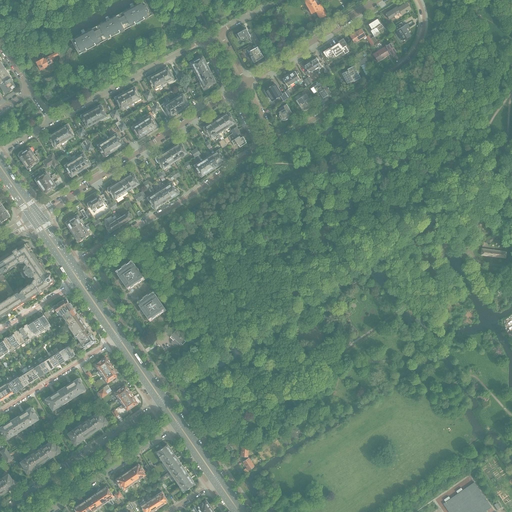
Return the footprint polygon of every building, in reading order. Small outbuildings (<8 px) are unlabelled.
[(153,14),(144,0),(133,7),(140,21),(153,14)] [(327,15),(321,4),(317,6),(314,0),(304,0),(312,14),(316,12),(320,19),(327,15)] [(408,11),(411,9),(407,2),(404,4),(403,3),(386,14),(389,19),(400,12),(402,15),(407,12),(409,12),(408,11)] [(140,21),(133,7),(120,13),(128,28),(140,21)] [(128,28),(120,13),(108,20),(116,34),(128,28)] [(380,33),(378,31),(385,27),(382,23),(379,19),(378,19),(377,19),(369,24),(372,30),(371,31),(374,37),(380,33)] [(116,34),(108,20),(103,22),(100,23),(100,24),(96,26),(104,41),(116,34)] [(400,23),(394,27),(401,37),(402,36),(405,40),(411,36),(408,31),(406,29),(407,28),(409,27),(407,24),(402,27),(400,23)] [(104,41),(96,26),(84,33),(92,47),(104,41)] [(244,40),(249,37),(251,41),(252,40),(256,46),(260,44),(254,32),(250,35),(246,29),(236,34),(238,39),(240,37),(241,39),(241,40),(242,40),(243,40),(244,40)] [(358,41),(365,36),(361,29),(350,36),(355,43),(355,42),(356,44),(359,43),(358,41)] [(92,47),(84,33),(71,39),(79,54),(92,47)] [(374,44),(371,39),(368,35),(366,37),(372,46),(374,44)] [(325,52),(321,54),(327,64),(331,62),(350,50),(344,40),(338,43),(338,44),(331,48),(330,48),(325,52)] [(392,55),(396,52),(397,52),(391,43),(387,46),(386,45),(385,46),(386,46),(373,54),(378,62),(391,54),(392,55)] [(252,47),(247,49),(250,55),(251,55),(253,57),(254,57),(256,61),(266,54),(260,44),(253,48),(252,47)] [(367,56),(364,51),(358,54),(361,60),(367,56)] [(54,62),(52,60),(52,59),(58,55),(57,53),(44,59),(43,57),(40,58),(40,60),(37,62),(41,70),(47,67),(47,66),(54,62)] [(206,64),(204,61),(205,60),(203,57),(202,57),(196,60),(195,59),(191,61),(192,62),(191,63),(195,69),(206,64)] [(322,66),(316,58),(313,59),(310,61),(315,70),(319,68),(322,66)] [(315,70),(310,61),(307,63),(304,65),(308,71),(306,72),(307,75),(310,74),(312,72),(315,70)] [(209,69),(208,69),(208,68),(209,68),(207,64),(206,65),(206,64),(195,69),(198,75),(209,69)] [(359,75),(354,66),(341,72),(348,85),(361,78),(359,76),(360,76),(360,75),(359,75)] [(174,77),(172,73),(171,74),(168,68),(168,67),(167,68),(167,67),(163,69),(164,69),(164,70),(161,71),(167,82),(174,78),(173,77),(174,77)] [(12,78),(9,74),(5,68),(0,71),(0,82),(1,85),(10,78),(12,78)] [(212,75),(211,74),(212,74),(210,70),(209,70),(209,69),(198,75),(201,81),(212,75)] [(167,82),(161,71),(160,71),(156,72),(157,73),(156,73),(156,74),(155,74),(161,85),(167,82)] [(300,79),(297,75),(299,74),(297,71),(297,72),(296,73),(295,71),(292,73),(292,72),(289,74),(294,83),(297,81),(298,81),(299,83),(303,81),(301,78),(300,79)] [(161,85),(155,74),(153,75),(152,75),(149,76),(149,77),(149,78),(152,84),(151,85),(153,88),(154,88),(155,89),(161,85)] [(294,83),(289,74),(285,76),(286,77),(283,79),(288,87),(289,89),(291,87),(290,86),(291,85),(294,83)] [(215,82),(216,81),(214,78),(213,78),(212,75),(201,81),(204,88),(205,87),(205,88),(209,86),(209,85),(215,82)] [(399,80),(396,97),(402,98),(401,100),(404,101),(403,104),(407,105),(405,114),(409,114),(410,106),(413,106),(414,108),(413,111),(417,111),(419,108),(425,110),(430,87),(425,86),(426,81),(406,76),(405,81),(399,80)] [(15,86),(12,81),(10,78),(1,85),(3,89),(5,93),(12,88),(12,89),(15,87),(15,86)] [(315,86),(314,87),(318,94),(319,93),(323,98),(328,95),(328,94),(331,92),(329,90),(330,89),(328,87),(327,87),(323,81),(315,86)] [(281,95),(275,84),(270,86),(269,87),(265,90),(267,92),(266,93),(269,99),(271,98),(272,101),(276,98),(277,98),(278,98),(277,97),(280,96),(283,101),(289,98),(285,92),(281,95)] [(141,97),(139,93),(138,94),(135,88),(135,87),(134,88),(134,87),(130,89),(131,89),(130,90),(128,91),(134,102),(141,98),(140,98),(141,97)] [(134,102),(128,91),(127,91),(127,90),(123,92),(124,93),(123,93),(122,94),(128,105),(134,102)] [(50,92),(45,96),(48,100),(53,97),(50,92)] [(128,105),(122,94),(120,95),(119,94),(116,96),(116,97),(115,98),(116,98),(119,104),(118,104),(120,108),(121,108),(121,109),(128,105)] [(189,104),(185,98),(186,98),(184,94),(183,95),(183,94),(176,98),(183,109),(185,107),(186,108),(189,106),(189,105),(189,104)] [(312,102),(309,98),(309,97),(308,98),(307,95),(298,101),(302,108),(303,109),(304,109),(305,109),(306,109),(307,109),(310,107),(308,105),(312,102)] [(183,109),(176,98),(170,102),(177,112),(178,112),(178,111),(179,112),(182,110),(182,109),(183,109)] [(177,112),(170,102),(164,106),(165,106),(164,107),(166,111),(167,110),(171,116),(172,117),(175,115),(175,114),(175,113),(177,112)] [(291,117),(287,111),(289,109),(290,110),(286,104),(280,108),(281,110),(279,112),(280,114),(279,115),(279,116),(280,118),(281,119),(281,120),(282,120),(283,120),(284,120),(286,120),(291,117)] [(105,113),(103,110),(104,110),(104,109),(102,105),(101,106),(101,105),(100,106),(100,105),(97,106),(97,107),(94,109),(100,120),(107,116),(106,116),(107,115),(105,112),(105,113)] [(100,120),(94,109),(94,108),(90,110),(90,111),(88,112),(94,123),(100,120)] [(120,116),(117,110),(113,112),(116,117),(119,122),(122,120),(120,116)] [(94,123),(88,112),(85,114),(85,113),(81,115),(82,116),(81,116),(83,121),(84,120),(84,121),(85,120),(86,123),(85,123),(87,126),(88,126),(94,123)] [(235,122),(233,119),(232,117),(232,116),(230,112),(229,113),(229,112),(228,113),(228,112),(225,114),(225,115),(222,116),(229,127),(235,123),(235,122)] [(157,126),(153,120),(154,119),(152,116),(151,116),(151,115),(144,119),(151,130),(153,129),(154,128),(154,129),(157,127),(157,126)] [(229,127),(222,116),(222,117),(221,116),(218,118),(218,119),(217,120),(223,131),(229,127)] [(151,130),(144,119),(138,123),(145,134),(146,133),(147,133),(147,134),(151,132),(150,131),(150,130),(151,130)] [(223,131),(217,120),(216,120),(216,119),(212,122),(213,122),(212,122),(212,123),(211,124),(217,134),(223,131)] [(127,128),(124,122),(122,120),(119,122),(124,130),(127,128)] [(124,130),(119,122),(116,123),(121,132),(124,130)] [(145,134),(138,123),(132,127),(133,128),(132,128),(134,132),(135,131),(139,137),(139,138),(140,137),(140,138),(143,136),(143,135),(145,134)] [(217,134),(211,124),(208,125),(207,125),(204,127),(205,127),(205,128),(204,128),(206,132),(207,132),(207,133),(208,132),(209,134),(208,135),(210,138),(211,137),(211,138),(217,134)] [(71,132),(70,130),(71,130),(70,129),(71,129),(68,125),(67,125),(63,126),(64,127),(61,129),(67,140),(74,136),(73,135),(74,135),(72,132),(71,132)] [(246,142),(243,136),(243,137),(237,127),(233,129),(231,128),(230,129),(231,130),(231,131),(236,138),(232,141),(233,144),(237,141),(240,147),(246,143),(246,142)] [(67,140),(61,129),(60,128),(56,130),(57,131),(55,132),(61,143),(67,140)] [(61,143),(55,132),(52,134),(51,133),(48,135),(49,136),(48,137),(50,141),(51,141),(53,143),(52,143),(54,146),(55,146),(55,147),(61,143)] [(110,137),(117,148),(120,146),(120,147),(123,145),(123,144),(124,143),(121,139),(121,140),(120,139),(119,137),(120,137),(118,134),(117,134),(117,133),(110,137)] [(117,148),(110,137),(104,141),(111,152),(113,151),(113,150),(114,151),(117,149),(117,148)] [(94,149),(88,139),(85,141),(91,150),(94,149)] [(91,150),(85,141),(83,143),(88,152),(91,150)] [(111,152),(104,141),(98,145),(99,146),(98,146),(100,149),(101,149),(100,150),(101,151),(102,151),(101,152),(104,156),(105,155),(105,156),(106,156),(109,154),(108,154),(108,153),(111,152)] [(187,153),(185,149),(185,150),(184,148),(184,147),(182,142),(181,143),(180,143),(180,142),(177,144),(177,145),(175,147),(181,157),(187,154),(187,153)] [(181,157),(175,147),(174,147),(173,146),(170,148),(170,149),(169,150),(175,161),(181,157)] [(24,161),(34,154),(32,152),(33,151),(31,148),(30,149),(29,148),(26,150),(24,152),(23,151),(23,152),(22,151),(19,153),(19,154),(20,155),(19,155),(19,156),(21,159),(21,158),(22,158),(24,161)] [(175,161),(169,150),(168,150),(164,152),(165,153),(164,153),(163,154),(170,164),(175,161)] [(226,160),(224,156),(223,156),(222,156),(221,154),(222,154),(220,151),(219,151),(219,150),(215,153),(214,151),(211,153),(212,154),(219,165),(222,163),(223,164),(226,162),(225,161),(225,160),(226,160)] [(38,162),(38,161),(34,154),(24,161),(26,165),(25,166),(27,168),(28,168),(29,168),(29,169),(33,166),(33,165),(35,164),(38,162)] [(91,164),(89,160),(88,160),(87,160),(86,158),(87,157),(85,154),(84,155),(84,154),(77,158),(84,168),(87,167),(90,165),(90,164),(91,164)] [(170,164),(163,154),(160,156),(159,155),(156,157),(157,158),(156,159),(159,163),(160,163),(161,165),(160,165),(162,168),(163,168),(167,166),(168,169),(169,168),(168,165),(170,164)] [(219,165),(212,154),(207,158),(214,168),(215,167),(216,168),(219,166),(219,165)] [(84,168),(77,158),(72,161),(78,172),(80,171),(81,172),(84,169),(84,168)] [(214,168),(207,158),(201,161),(208,172),(209,171),(210,171),(210,172),(214,169),(213,169),(213,168),(214,168)] [(78,172),(72,161),(66,165),(66,166),(65,166),(67,170),(68,169),(69,171),(69,172),(68,172),(71,176),(72,176),(73,177),(76,175),(75,174),(78,172)] [(208,172),(201,161),(195,165),(195,166),(195,167),(197,169),(198,171),(198,172),(200,176),(201,176),(202,176),(202,177),(205,175),(205,174),(208,172)] [(41,186),(51,179),(46,172),(46,173),(45,172),(42,174),(43,175),(41,176),(40,176),(40,175),(36,178),(36,179),(35,180),(37,183),(38,182),(38,183),(41,186)] [(139,183),(137,180),(136,178),(136,177),(134,173),(133,173),(132,173),(132,172),(129,174),(129,175),(126,177),(133,187),(133,188),(139,184),(139,183)] [(133,187),(126,177),(125,176),(122,179),(122,180),(121,181),(127,191),(133,188),(133,187)] [(55,186),(55,185),(51,179),(41,186),(43,189),(42,190),(44,193),(45,192),(46,193),(50,190),(49,189),(52,187),(53,188),(55,186)] [(127,191),(121,181),(120,181),(120,180),(116,182),(117,183),(116,183),(112,186),(111,185),(108,187),(109,188),(109,189),(108,189),(110,193),(111,193),(112,193),(113,195),(112,195),(114,198),(115,198),(115,199),(127,191)] [(179,192),(177,188),(176,189),(176,188),(174,186),(175,186),(173,183),(172,183),(166,186),(172,197),(175,195),(176,196),(179,194),(178,193),(179,193),(179,192)] [(172,197),(166,186),(160,190),(167,201),(168,200),(169,200),(173,198),(172,197)] [(167,201),(160,190),(154,194),(161,204),(163,203),(163,204),(167,202),(167,201)] [(161,204),(154,194),(148,198),(148,199),(150,202),(150,201),(152,203),(151,204),(152,204),(151,204),(154,209),(155,208),(155,209),(158,207),(158,206),(161,204)] [(104,203),(99,196),(96,199),(95,198),(92,200),(93,201),(88,203),(89,204),(88,204),(90,208),(91,207),(92,209),(100,204),(100,205),(104,203)] [(8,218),(7,217),(9,216),(8,215),(9,215),(7,212),(6,212),(5,211),(2,213),(1,212),(0,212),(0,222),(0,223),(3,221),(2,220),(5,219),(8,218)] [(128,220),(132,218),(132,217),(133,217),(131,214),(130,214),(128,212),(121,217),(120,214),(117,216),(116,213),(114,214),(116,216),(117,218),(121,225),(125,222),(125,223),(128,221),(128,220)] [(71,229),(81,222),(77,216),(76,216),(73,218),(74,218),(72,219),(71,219),(67,221),(67,222),(67,223),(66,223),(68,226),(69,226),(71,229)] [(121,225),(117,218),(114,220),(113,219),(111,216),(107,219),(109,224),(107,226),(108,228),(107,229),(109,232),(110,231),(110,232),(115,229),(115,230),(118,228),(118,227),(121,225)] [(74,235),(85,228),(81,222),(71,229),(70,230),(72,233),(73,233),(74,235)] [(89,235),(88,235),(89,234),(87,230),(90,228),(88,226),(85,228),(74,235),(76,237),(76,238),(77,241),(78,240),(78,241),(79,241),(83,239),(83,238),(85,236),(86,237),(89,235)] [(0,319),(14,310),(18,308),(17,306),(17,305),(19,304),(20,303),(22,305),(23,304),(25,303),(41,293),(40,293),(44,290),(44,289),(55,282),(52,277),(51,277),(51,276),(50,275),(50,274),(49,274),(48,273),(46,271),(43,266),(42,265),(42,264),(42,263),(41,263),(40,261),(40,260),(39,259),(38,259),(37,258),(34,253),(28,244),(27,243),(25,244),(24,245),(19,248),(18,249),(18,248),(17,248),(14,250),(20,260),(21,261),(24,261),(26,264),(24,266),(26,269),(25,269),(28,274),(29,273),(30,275),(33,275),(35,278),(34,281),(34,282),(31,284),(31,283),(29,285),(25,287),(24,286),(14,292),(11,294),(9,295),(0,301),(0,319)] [(505,258),(506,252),(482,248),(481,255),(505,258)] [(2,274),(13,267),(12,266),(15,263),(16,264),(18,263),(17,262),(20,260),(14,250),(13,249),(0,257),(0,275),(2,274)] [(143,276),(140,272),(139,272),(138,272),(137,271),(138,271),(138,270),(136,269),(136,267),(133,263),(131,264),(129,262),(127,264),(126,263),(121,267),(122,267),(119,269),(120,272),(118,273),(121,278),(123,278),(124,277),(125,280),(124,281),(124,282),(127,287),(130,285),(131,287),(134,285),(135,286),(139,283),(139,282),(142,280),(140,278),(143,276)] [(164,307),(161,303),(159,303),(159,302),(159,301),(158,300),(157,301),(157,300),(157,298),(158,298),(155,294),(152,295),(151,293),(148,295),(148,294),(143,298),(140,300),(142,303),(139,304),(143,309),(144,309),(145,308),(147,311),(146,312),(146,313),(149,318),(151,316),(153,319),(156,317),(161,314),(160,313),(163,311),(162,309),(164,307)] [(58,312),(69,304),(69,303),(67,300),(64,301),(63,300),(62,301),(61,301),(59,303),(58,304),(54,306),(58,311),(58,312)] [(62,316),(73,309),(71,307),(72,306),(70,303),(69,304),(58,312),(60,315),(61,314),(62,316)] [(66,321),(76,313),(75,312),(76,311),(74,308),(73,309),(62,316),(61,316),(63,319),(64,319),(66,321)] [(68,326),(79,318),(78,317),(79,316),(77,313),(76,314),(76,313),(66,321),(65,321),(67,324),(68,324),(69,325),(68,326)] [(50,325),(44,314),(43,315),(43,314),(40,316),(41,317),(39,318),(45,329),(50,325)] [(419,317),(418,318),(415,320),(423,332),(427,329),(419,317)] [(45,329),(39,318),(38,318),(35,319),(36,320),(34,322),(40,332),(45,329)] [(86,328),(87,327),(85,325),(84,325),(81,321),(82,320),(80,318),(79,318),(68,326),(71,329),(70,330),(72,333),(73,333),(75,336),(86,328)] [(40,332),(34,322),(34,321),(33,321),(30,323),(31,324),(29,325),(35,335),(40,332)] [(35,335),(29,325),(29,324),(28,325),(28,324),(25,326),(26,327),(24,328),(30,338),(35,335)] [(185,338),(182,334),(183,333),(176,324),(170,329),(171,329),(175,332),(171,335),(172,335),(170,337),(173,340),(172,341),(172,342),(172,343),(172,344),(173,345),(174,346),(175,346),(177,346),(178,346),(179,345),(179,344),(179,343),(180,343),(181,343),(183,345),(186,341),(184,339),(185,338)] [(30,338),(24,328),(24,327),(23,328),(22,327),(20,329),(21,330),(19,331),(25,341),(27,344),(29,342),(28,340),(30,338)] [(79,342),(91,334),(90,333),(91,332),(89,331),(88,330),(88,329),(87,330),(86,328),(75,336),(74,337),(76,340),(77,339),(79,342)] [(25,341),(19,331),(18,331),(17,330),(15,332),(15,333),(14,334),(20,344),(25,341)] [(20,344),(14,334),(13,334),(12,334),(10,335),(10,337),(9,338),(15,348),(20,344)] [(96,341),(95,340),(96,340),(94,338),(93,337),(93,336),(92,336),(91,334),(79,342),(84,348),(85,348),(91,344),(96,341)] [(15,348),(9,338),(8,337),(7,337),(5,339),(5,340),(4,341),(10,351),(15,348)] [(10,351),(4,341),(3,340),(3,341),(2,340),(0,341),(0,342),(0,343),(0,346),(5,354),(10,351)] [(79,342),(71,347),(76,354),(84,348),(79,342)] [(76,354),(71,347),(69,344),(64,347),(70,357),(71,357),(71,358),(74,356),(74,355),(75,354),(76,354)] [(70,357),(64,347),(59,350),(65,361),(68,359),(68,358),(70,357)] [(65,361),(59,350),(54,354),(60,363),(62,362),(62,363),(65,361)] [(60,363),(54,354),(52,351),(51,352),(50,352),(50,353),(51,355),(49,357),(55,367),(58,365),(58,364),(60,363)] [(55,367),(49,357),(44,360),(50,370),(51,369),(52,369),(55,367)] [(99,371),(110,363),(110,362),(109,360),(108,360),(106,358),(102,360),(98,362),(97,361),(94,363),(99,371)] [(50,370),(44,360),(38,363),(45,374),(48,371),(50,370)] [(45,374),(38,363),(33,366),(39,376),(41,375),(42,376),(45,374)] [(103,376),(114,369),(114,368),(113,366),(112,366),(110,363),(99,371),(103,376)] [(39,376),(33,366),(28,370),(35,380),(38,378),(38,377),(39,376)] [(112,379),(118,375),(118,374),(118,373),(117,372),(116,372),(114,369),(103,376),(107,382),(107,383),(108,385),(110,384),(108,382),(110,381),(112,380),(112,379)] [(35,380),(28,370),(23,373),(29,383),(31,381),(32,382),(35,380)] [(23,373),(18,376),(25,386),(28,384),(27,384),(29,383),(23,373)] [(25,386),(18,376),(17,375),(12,378),(19,389),(22,388),(25,386)] [(19,389),(12,378),(7,381),(14,392),(14,393),(15,392),(17,391),(19,389)] [(86,389),(81,382),(82,381),(80,378),(79,379),(79,378),(72,382),(71,382),(71,383),(70,383),(77,394),(86,389)] [(14,392),(7,381),(2,385),(5,389),(6,389),(7,391),(6,392),(9,395),(10,395),(12,394),(12,393),(14,392)] [(77,394),(70,383),(69,384),(63,388),(69,399),(77,394)] [(6,392),(7,391),(6,389),(5,389),(2,385),(0,385),(0,392),(2,394),(1,395),(4,399),(4,398),(5,399),(7,398),(7,397),(9,395),(6,392)] [(100,395),(110,388),(107,385),(103,387),(104,388),(98,392),(100,395)] [(118,399),(129,391),(129,390),(128,388),(127,388),(125,386),(122,388),(121,388),(117,390),(117,391),(115,393),(114,392),(113,393),(113,394),(111,395),(112,396),(114,395),(114,394),(115,394),(118,399)] [(69,399),(63,388),(56,393),(56,392),(55,392),(55,393),(61,404),(69,399)] [(107,394),(112,391),(110,388),(100,395),(101,396),(102,398),(108,394),(107,394)] [(122,405),(133,397),(133,396),(132,394),(131,394),(129,391),(118,399),(119,399),(118,399),(120,402),(120,401),(122,405)] [(61,404),(55,393),(53,394),(46,399),(47,399),(46,400),(48,403),(49,403),(53,409),(61,404)] [(131,407),(137,403),(137,402),(137,401),(136,400),(135,400),(133,397),(122,405),(120,406),(122,409),(124,407),(126,411),(129,409),(130,409),(131,408),(131,407)] [(39,419),(34,412),(35,411),(33,408),(32,408),(25,412),(24,412),(24,411),(23,412),(30,424),(39,419)] [(30,424),(23,412),(22,413),(22,414),(16,418),(23,429),(30,424)] [(107,422),(105,418),(104,418),(100,412),(93,416),(92,414),(91,414),(100,428),(104,425),(107,423),(107,422)] [(100,428),(91,414),(90,415),(91,418),(84,422),(92,433),(100,428)] [(23,429),(16,418),(9,422),(8,422),(8,421),(7,422),(15,434),(23,429)] [(15,434),(7,422),(6,423),(6,424),(0,427),(0,431),(1,433),(2,432),(6,439),(15,434)] [(92,433),(84,422),(77,427),(76,425),(75,425),(84,438),(92,433)] [(84,438),(75,425),(74,426),(76,428),(68,433),(73,439),(72,440),(75,444),(75,443),(76,444),(79,442),(84,438)] [(60,451),(60,450),(57,446),(57,447),(53,440),(46,445),(45,445),(44,445),(52,456),(56,453),(57,454),(60,452),(59,451),(60,451)] [(173,453),(173,452),(172,451),(171,450),(170,448),(169,446),(168,445),(167,444),(156,452),(163,461),(174,454),(173,453)] [(52,456),(44,445),(44,446),(37,451),(44,461),(52,456)] [(44,461),(37,451),(30,456),(29,453),(27,454),(36,467),(44,461)] [(36,467),(27,454),(28,457),(21,462),(25,468),(27,472),(28,472),(29,472),(29,473),(32,471),(32,470),(36,467)] [(180,463),(180,462),(179,461),(178,460),(176,458),(177,457),(176,455),(175,455),(174,454),(163,461),(170,472),(181,464),(180,463)] [(249,458),(243,462),(249,470),(254,467),(249,458)] [(146,474),(144,471),(141,466),(140,467),(139,465),(139,464),(138,464),(138,465),(136,466),(135,466),(134,467),(134,468),(133,468),(140,478),(146,474)] [(187,473),(187,472),(186,470),(185,470),(183,468),(183,467),(182,465),(181,465),(181,464),(170,472),(177,481),(188,474),(187,473)] [(140,478),(133,468),(132,468),(130,469),(130,470),(128,472),(135,482),(140,478)] [(135,482),(128,472),(126,473),(125,473),(123,474),(123,475),(122,475),(129,485),(135,482)] [(16,484),(14,480),(13,480),(9,474),(2,478),(1,476),(0,476),(9,489),(13,487),(16,485),(16,484)] [(194,483),(194,482),(193,480),(192,480),(190,478),(190,477),(189,475),(188,475),(188,474),(177,481),(184,491),(195,484),(194,483)] [(129,485),(122,475),(122,476),(121,475),(119,477),(118,478),(117,478),(117,480),(118,480),(118,481),(117,482),(121,487),(121,486),(123,490),(129,485)] [(9,489),(0,476),(0,478),(0,479),(0,494),(0,495),(9,489)] [(474,482),(444,504),(449,511),(487,511),(486,511),(491,507),(474,482)] [(114,497),(106,486),(105,486),(103,487),(103,488),(101,490),(109,500),(110,502),(112,505),(114,503),(111,499),(114,497)] [(109,500),(101,490),(99,491),(98,491),(96,492),(96,493),(103,504),(109,500)] [(167,500),(166,498),(164,494),(163,494),(162,492),(156,495),(163,505),(163,504),(164,504),(166,503),(167,502),(166,501),(167,500)] [(103,504),(96,493),(96,494),(95,493),(93,495),(91,497),(101,511),(102,511),(100,508),(101,508),(100,506),(103,504)] [(163,505),(156,495),(151,498),(157,508),(158,507),(159,508),(161,507),(161,506),(163,505)] [(101,511),(91,497),(89,498),(88,498),(86,499),(86,500),(93,511),(96,508),(98,510),(99,509),(100,511),(101,511)] [(157,508),(151,498),(146,502),(152,511),(154,510),(155,510),(157,509),(157,508)] [(90,511),(93,511),(86,500),(85,501),(85,500),(83,502),(80,504),(86,511),(90,511)] [(198,511),(200,511),(210,506),(210,505),(208,503),(206,500),(203,503),(201,504),(200,503),(194,507),(198,511)] [(152,511),(146,502),(141,505),(142,508),(144,511),(145,511),(151,511),(152,511)]
